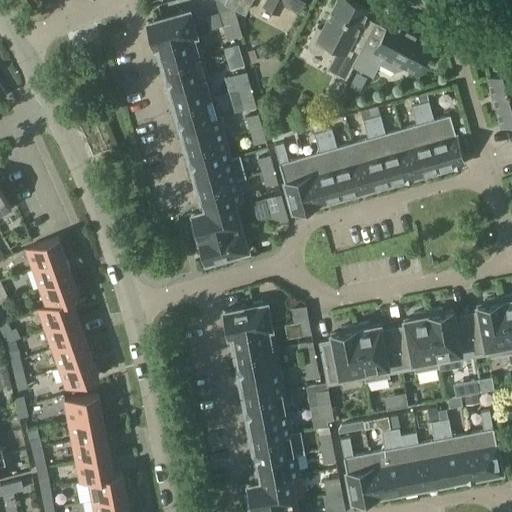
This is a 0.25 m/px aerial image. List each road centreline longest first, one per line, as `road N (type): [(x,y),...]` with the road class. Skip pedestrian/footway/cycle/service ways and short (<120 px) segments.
road 1 (residential): [(490,174),(510,264),(341,297),(310,286),(290,262)]
road 2 (residential): [(290,262),(309,223),(490,174)]
road 3 (residential): [(129,310),(48,105)]
road 4 (residential): [(396,0),(449,28),(490,174)]
road 5 (residential): [(172,511),(129,310)]
road 6 (residential): [(129,310),(290,262)]
